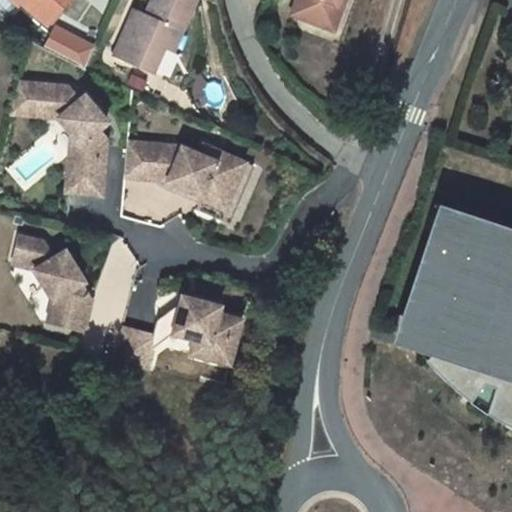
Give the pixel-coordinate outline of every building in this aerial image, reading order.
[(18,0),(21,2),(47,23),(66,0),(18,0)] [(194,0),(152,0),(146,15),(144,19),(140,21),(131,17),(120,43),(131,48),(126,59),(153,71),(165,44),(172,27),(181,31),(194,0)] [(296,0),(291,14),(326,27),(336,0),(296,0)] [(343,0),(336,0),(326,27),(332,29),(343,0)] [(144,19),(146,15),(134,10),(131,17),(140,21),(144,19)] [(172,27),(165,44),(174,48),(181,31),(172,27)] [(131,48),(120,43),(115,54),(126,59),(131,48)] [(40,84),(19,82),(9,116),(36,116),(57,117),(58,112),(38,111),(40,84)] [(68,86),(40,84),(38,111),(58,112),(57,117),(79,143),(69,152),(66,192),(101,194),(105,137),(98,128),(107,121),(84,94),(79,99),(68,86)] [(181,146),(128,142),(125,174),(156,177),(156,179),(167,180),(201,195),(195,209),(220,219),(244,162),(219,151),(215,160),(199,153),(181,146)] [(203,144),(199,153),(215,160),(219,151),(203,144)] [(254,165),(244,162),(220,219),(230,223),(254,165)] [(511,235),(443,213),(437,235),(430,233),(404,314),(410,315),(402,338),(448,353),(446,359),(433,355),(427,359),(436,369),(441,375),(450,384),(455,389),(461,394),(472,403),(486,385),(496,388),(487,414),(497,420),(511,428),(511,235)] [(19,236),(14,258),(35,263),(34,269),(53,300),(48,321),(82,329),(90,297),(81,283),(84,281),(65,250),(53,257),(43,242),(19,236)] [(14,258),(13,264),(34,269),(35,263),(14,258)] [(209,343),(205,358),(230,364),(241,319),(217,313),(220,305),(182,296),(177,313),(173,334),(194,339),(209,343)] [(154,332),(123,323),(113,362),(147,370),(152,350),(173,334),(177,313),(170,311),(158,316),(154,332)] [(209,343),(194,339),(190,354),(205,358),(209,343)]
